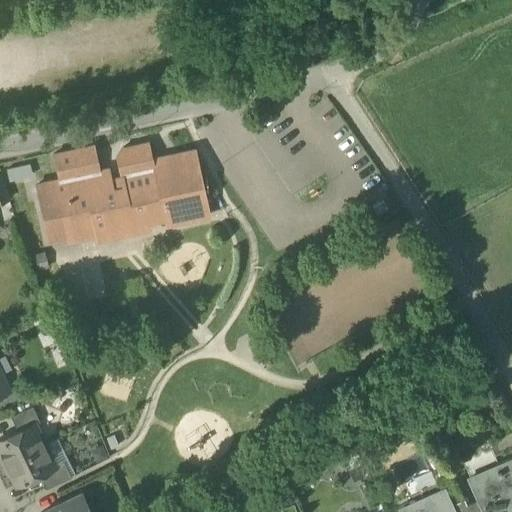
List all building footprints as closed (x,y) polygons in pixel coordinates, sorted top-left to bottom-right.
[(36,187),(48,242),(67,238),(68,242),(95,236),(96,241),(151,229),(149,222),(165,219),(154,170),(151,160),(152,160),(149,144),(123,149),(116,159),(120,177),(111,179),(109,170),(100,172),(59,181),(36,187)] [(53,156),(59,181),(100,172),(94,147),(53,156)] [(195,151),(152,160),(151,160),(154,170),(165,219),(166,225),(210,216),(195,151)] [(383,202),(372,207),(377,215),(387,209),(383,202)] [(472,378),(479,392),(488,387),(481,373),(472,378)] [(0,396),(9,392),(6,387),(0,389),(0,396)] [(10,416),(17,431),(33,423),(34,424),(39,421),(32,405),(10,416)] [(0,439),(0,452),(5,463),(44,444),(34,424),(33,423),(17,431),(0,439)] [(54,465),(44,444),(5,463),(16,485),(38,474),(54,466),(54,465)] [(462,463),(471,482),(499,470),(496,464),(497,463),(491,451),(462,463)] [(511,456),(497,463),(496,464),(499,470),(471,482),(478,499),(477,499),(482,511),(492,511),(511,503),(511,456)] [(38,474),(46,489),(48,487),(71,476),(63,460),(54,465),(54,466),(38,474)] [(443,488),(416,500),(418,506),(445,494),(443,488)] [(43,511),(89,511),(80,494),(43,511)] [(400,511),(456,511),(453,504),(450,505),(445,494),(418,506),(416,500),(399,508),(398,508),(400,511)] [(468,511),(466,504),(463,499),(453,504),(456,511),(468,511)] [(482,511),(477,499),(466,504),(468,511),(482,511)]
